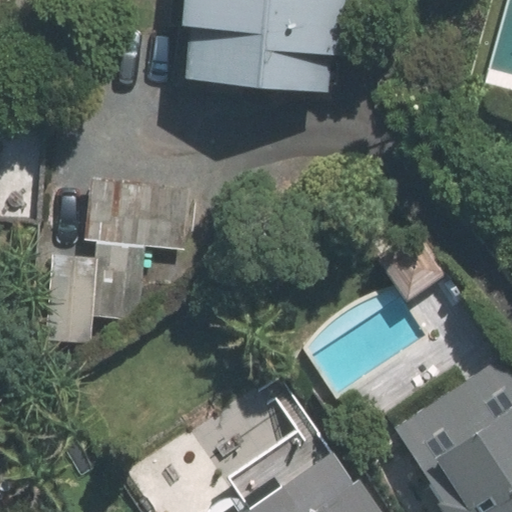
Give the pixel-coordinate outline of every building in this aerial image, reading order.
[(158,0),(153,39),(166,41),(159,94),(310,113),(324,0),(158,0)] [(184,260),(189,190),(76,181),(70,246),(92,248),(90,262),(37,258),(30,349),(83,353),(85,324),(137,328),(143,257),(184,260)] [(511,511),(511,386),(496,363),(365,447),(410,511),(511,511)] [(214,511),(315,448),(268,375),(113,474),(137,511),(214,511)] [(360,511),(320,453),(232,511),(360,511)]
